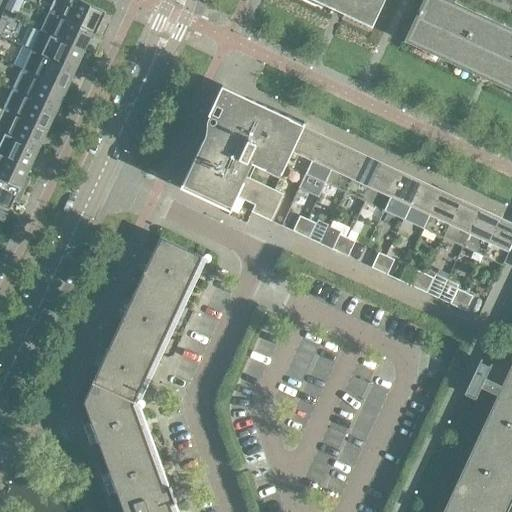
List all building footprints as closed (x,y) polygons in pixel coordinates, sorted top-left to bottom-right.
[(22,0),(9,0),(5,9),(16,14),(22,0)] [(96,34),(102,21),(106,12),(80,0),(54,0),(49,11),(93,31),(92,32),(96,34)] [(317,0),(373,26),(384,0),(317,0)] [(511,28),(454,2),(455,0),(423,0),(404,41),(511,90),(511,28)] [(83,52),(92,32),(93,31),(49,11),(40,31),(83,52)] [(1,18),(0,19),(0,37),(8,21),(1,18)] [(74,71),(83,52),(40,31),(30,51),(74,71)] [(65,90),(74,71),(30,51),(22,70),(65,90)] [(56,111),(65,90),(22,70),(12,90),(56,111)] [(286,164),(304,127),(305,125),(302,124),(303,124),(291,116),(291,117),(222,85),(209,114),(210,115),(211,114),(214,116),(206,132),(202,130),(198,140),(202,142),(193,160),(190,158),(185,168),(189,170),(181,187),(231,210),(238,197),(255,205),(252,211),(271,221),(276,209),(267,205),(275,190),(249,178),(247,182),(240,179),(248,161),(266,169),(268,164),(282,170),(281,172),(282,173),(286,164)] [(47,130),(56,111),(12,90),(3,110),(47,130)] [(0,132),(37,150),(47,130),(3,110),(0,116),(0,132)] [(305,173),(323,136),(304,127),(286,164),(305,173)] [(0,156),(28,170),(37,150),(0,132),(0,156)] [(325,182),(342,145),(323,136),(305,173),(325,182)] [(345,191),(362,154),(342,145),(325,182),(345,191)] [(364,200),(381,163),(362,154),(345,191),(364,200)] [(0,179),(19,189),(28,170),(0,156),(0,179)] [(384,209),(401,172),(381,163),(364,200),(384,209)] [(404,219),(421,182),(401,172),(384,209),(404,219)] [(0,203),(10,209),(19,189),(0,179),(0,203)] [(423,228),(440,191),(421,182),(404,219),(423,228)] [(284,194),(275,190),(267,205),(276,209),(284,194)] [(443,237),(460,200),(440,191),(423,228),(443,237)] [(462,246),(480,209),(460,200),(443,237),(462,246)] [(482,255),(499,218),(480,209),(462,246),(474,251),(471,258),(479,262),(482,255)] [(301,234),(308,219),(300,215),(293,231),(301,234)] [(511,224),(499,218),(482,255),(503,265),(511,244),(511,224)] [(316,223),(308,219),(301,234),(309,238),(316,223)] [(332,249),(339,233),(340,232),(327,227),(320,243),(332,249)] [(340,253),(347,237),(339,233),(332,249),(340,253)] [(138,267),(145,271),(131,300),(124,297),(116,315),(123,318),(109,349),(102,345),(93,364),(100,367),(84,401),(92,421),(85,424),(92,443),(99,440),(110,471),(103,473),(110,492),(117,490),(124,511),(179,511),(175,502),(176,501),(176,500),(184,496),(180,484),(171,487),(171,485),(170,486),(139,403),(207,258),(160,236),(160,237),(154,252),(147,249),(138,267)] [(355,241),(347,237),(340,253),(348,256),(355,241)] [(364,258),(369,245),(356,241),(351,254),(364,258)] [(379,271),(387,256),(379,252),(371,267),(379,271)] [(395,259),(387,256),(379,271),(387,275),(395,259)] [(419,289),(426,274),(418,270),(411,285),(419,289)] [(434,277),(426,274),(419,289),(426,293),(434,277)] [(458,307),(465,292),(457,288),(450,304),(458,307)] [(473,296),(465,292),(458,307),(466,311),(473,296)] [(465,394),(466,393),(475,397),(474,398),(475,399),(481,387),(497,395),(442,511),(506,511),(511,500),(511,363),(508,371),(492,364),(490,367),(479,362),(464,393),(465,394)]
